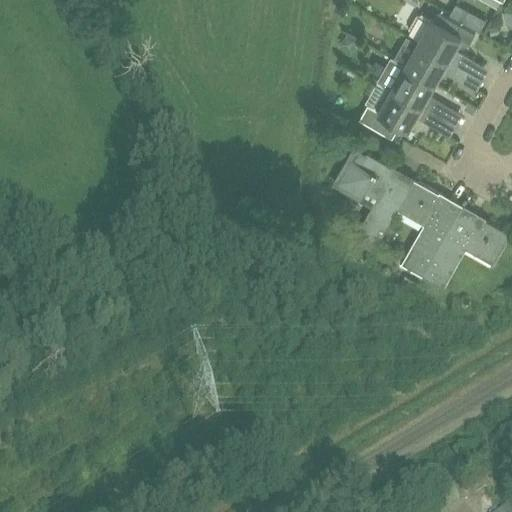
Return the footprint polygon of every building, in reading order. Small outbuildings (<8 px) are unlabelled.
[(417,42),(464,69),(471,58),(454,48),(456,45),(458,46),(460,46),(463,46),(466,46),(468,45),(470,42),(475,33),(438,12),(433,20),(430,19),(422,13),(416,14),(409,27),(410,33),(419,38),(417,42)] [(406,36),(393,58),(404,64),(434,82),(440,70),(458,80),(464,69),(417,42),(406,36)] [(404,64),(391,87),(438,114),(444,103),(427,93),(434,82),(404,64)] [(432,125),(438,114),(391,87),(378,109),(369,104),(361,119),(391,136),(399,122),(408,128),(415,116),(432,125)] [(357,237),(374,247),(414,178),(367,151),(366,153),(353,145),(346,157),(349,159),(336,182),(362,197),(367,188),(381,196),(357,237)] [(402,263),(421,274),(461,205),(414,178),(374,247),(375,248),(399,206),(426,222),(402,263)] [(493,260),(508,232),(461,205),(421,274),(441,286),(465,244),(493,260)] [(511,511),(511,501),(496,511),(511,511)]
